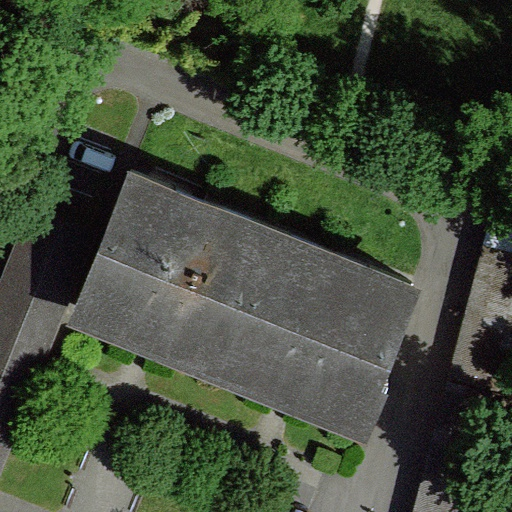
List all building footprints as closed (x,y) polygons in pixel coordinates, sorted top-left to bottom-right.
[(226,347),(274,224),(132,171),(86,294),(226,347)] [(511,384),(511,196),(496,193),(450,370),(511,385),(511,384)] [(92,233),(34,210),(0,300),(0,328),(45,346),(69,288),(92,233)] [(274,224),(226,347),(365,402),(414,282),(274,224)] [(45,346),(0,328),(0,357),(35,372),(40,360),(45,346)] [(0,461),(35,372),(0,357),(0,461)] [(476,511),(508,393),(449,377),(413,511),(476,511)]
